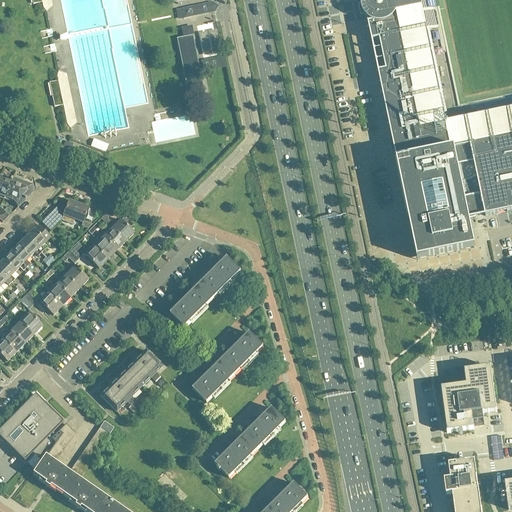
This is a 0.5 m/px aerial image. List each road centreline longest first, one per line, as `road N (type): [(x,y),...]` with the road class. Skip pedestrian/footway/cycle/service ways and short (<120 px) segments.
road 1 (primary): [(253,0),(361,511)]
road 2 (primary): [(387,511),(282,0)]
road 3 (residential): [(327,511),(255,254),(180,218)]
road 4 (residential): [(0,402),(180,218)]
road 5 (residential): [(180,218),(55,168)]
